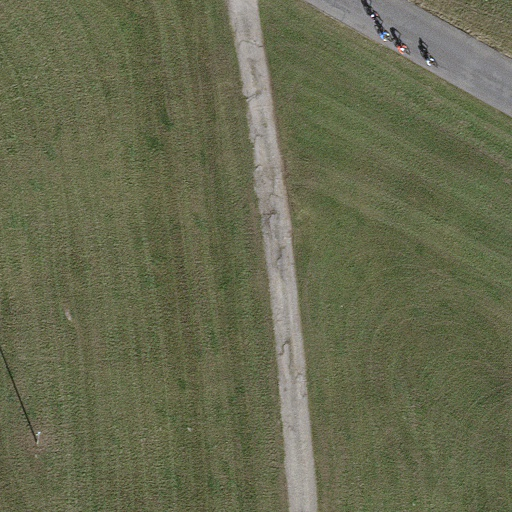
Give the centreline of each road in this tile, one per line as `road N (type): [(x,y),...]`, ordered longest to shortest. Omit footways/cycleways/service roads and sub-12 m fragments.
road 1 (track): [(245,0),(305,511)]
road 2 (residential): [(340,0),(511,97)]
